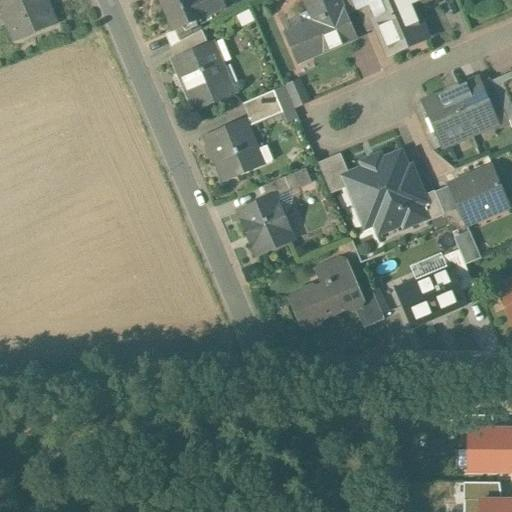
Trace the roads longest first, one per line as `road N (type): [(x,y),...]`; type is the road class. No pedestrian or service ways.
road 1 (residential): [(511,369),(307,368),(260,358),(104,0)]
road 2 (track): [(365,417),(160,418),(108,432),(0,481)]
road 3 (track): [(392,511),(391,439),(365,417),(369,369)]
